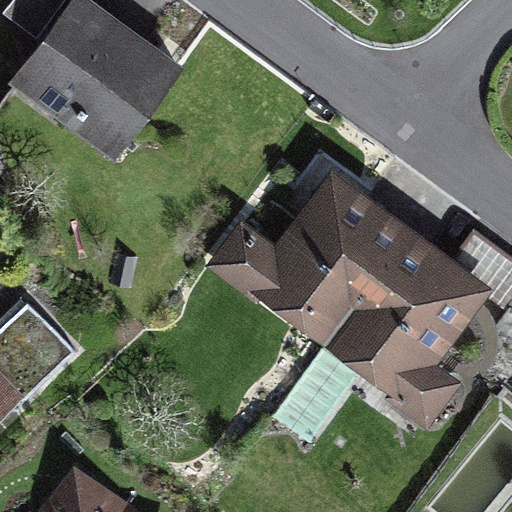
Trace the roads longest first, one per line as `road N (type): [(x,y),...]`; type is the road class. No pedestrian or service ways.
road 1 (residential): [(232,0),(398,120)]
road 2 (residential): [(511,8),(398,120)]
road 3 (residential): [(398,120),(511,205)]
